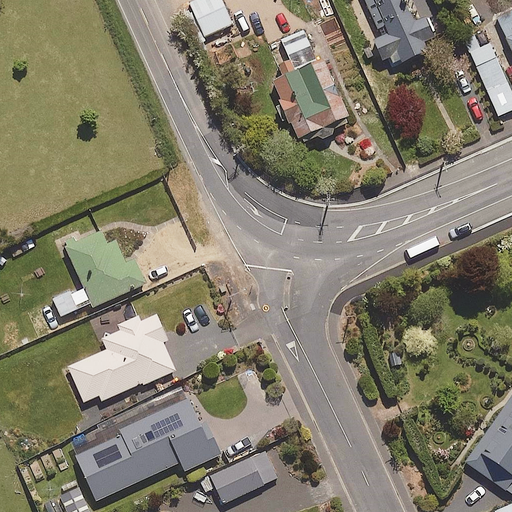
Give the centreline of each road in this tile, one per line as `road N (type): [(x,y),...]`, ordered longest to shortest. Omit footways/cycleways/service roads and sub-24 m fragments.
road 1 (residential): [(292,234),(291,320),(378,511)]
road 2 (primary): [(292,234),(238,195),(211,162),(137,0)]
road 3 (primary): [(511,174),(396,225),(342,236),(292,234)]
